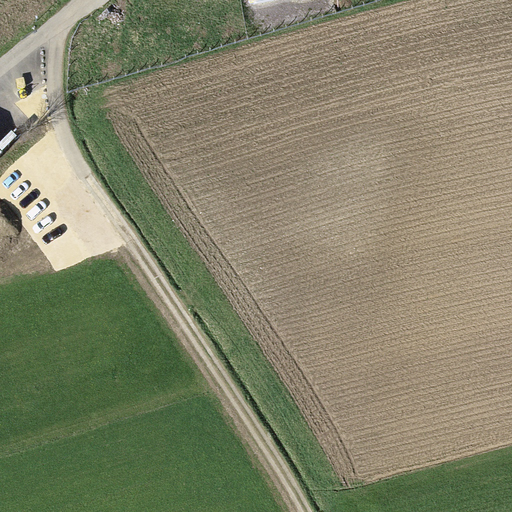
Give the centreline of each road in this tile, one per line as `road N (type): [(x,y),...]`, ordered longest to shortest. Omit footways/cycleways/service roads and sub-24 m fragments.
road 1 (track): [(310,511),(78,162)]
road 2 (unclassified): [(78,162),(56,86),(57,28),(91,0)]
